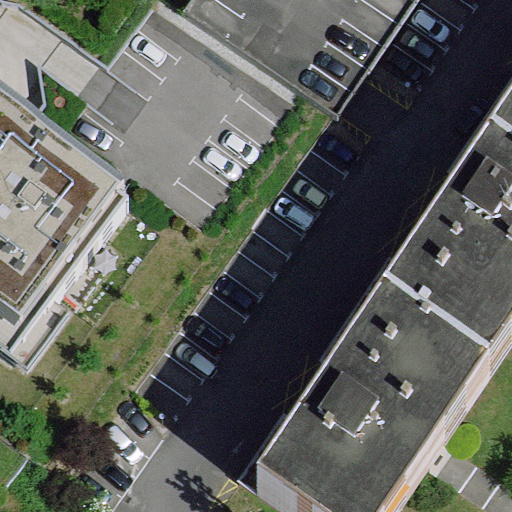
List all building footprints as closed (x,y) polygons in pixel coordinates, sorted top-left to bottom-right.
[(195,0),(185,17),(335,119),(415,0),(195,0)] [(155,25),(0,246),(0,279),(92,344),(113,314),(143,334),(175,288),(140,264),(191,191),(199,196),(265,102),(155,25)] [(511,124),(497,147),(511,157),(511,124)] [(511,157),(497,147),(389,306),(492,376),(511,346),(511,157)] [(389,306),(260,497),(281,511),(399,511),(436,459),(492,376),(389,306)]
